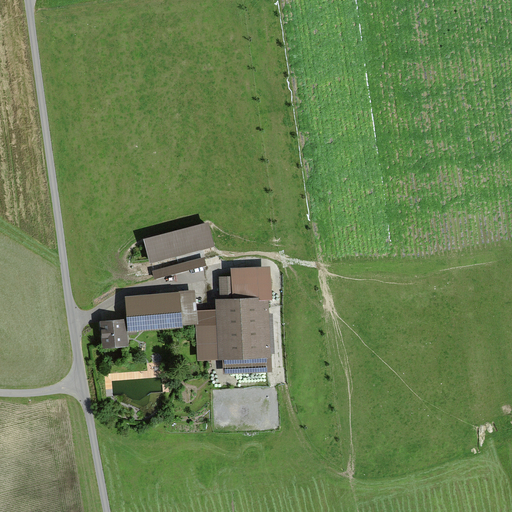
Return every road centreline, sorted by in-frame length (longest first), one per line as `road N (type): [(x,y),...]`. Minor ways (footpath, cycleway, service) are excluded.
road 1 (unclassified): [(28,0),(78,360)]
road 2 (unclassified): [(105,511),(78,360)]
